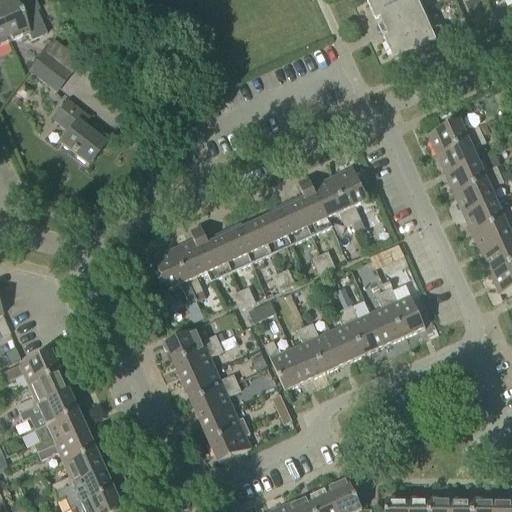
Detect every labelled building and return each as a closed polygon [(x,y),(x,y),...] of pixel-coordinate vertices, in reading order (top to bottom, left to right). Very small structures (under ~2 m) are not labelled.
[(12,0),(7,0),(0,3),(0,26),(8,45),(28,36),(31,43),(42,38),(46,36),(36,13),(38,12),(33,1),(21,6),(24,12),(19,14),(12,0)] [(369,0),(366,2),(376,23),(392,15),(394,20),(378,27),(380,31),(396,24),(423,12),(417,0),(369,0)] [(473,0),(472,1),(465,4),(472,19),(485,12),(479,0),(473,0)] [(396,24),(380,31),(382,37),(398,30),(400,33),(383,40),(393,62),(416,52),(446,39),(441,28),(431,32),(423,12),(396,24)] [(0,48),(8,45),(0,26),(0,48)] [(461,43),(473,38),(467,26),(455,31),(461,43)] [(452,36),(446,39),(450,48),(456,46),(452,36)] [(446,39),(416,52),(420,61),(450,48),(446,39)] [(28,75),(55,96),(71,76),(43,55),(28,75)] [(23,87),(15,97),(25,104),(32,94),(23,87)] [(87,167),(103,146),(80,128),(86,120),(66,104),(52,122),(67,133),(58,145),(87,167)] [(436,158),(482,137),(478,129),(465,135),(459,122),(427,137),(436,158)] [(486,145),(482,137),(436,158),(445,177),(478,163),(472,151),(486,145)] [(478,163),(445,177),(454,197),(500,177),(496,169),(483,175),(478,163)] [(352,171),(332,180),(353,226),(360,223),(354,209),(367,204),(352,171)] [(500,177),(454,197),(463,217),(496,202),(490,191),(503,185),(500,177)] [(344,230),(353,226),(332,180),(313,189),(328,221),(338,217),(344,230)] [(305,203),(297,207),(311,239),(331,230),(328,221),(313,189),(312,190),(308,182),(297,187),(305,203)] [(496,202),(463,217),(472,237),(511,218),(511,209),(501,214),(496,202)] [(297,207),(276,216),(291,248),(311,239),(297,207)] [(291,248),(276,216),(256,225),(271,258),(291,248)] [(511,228),(511,218),(472,237),(481,257),(511,242),(511,238),(508,230),(511,228)] [(360,223),(353,226),(357,235),(364,232),(360,223)] [(256,225),(236,234),(251,267),(271,258),(256,225)] [(231,276),(216,243),(208,247),(201,231),(190,236),(193,243),(192,244),(207,276),(211,285),(231,276)] [(236,234),(216,243),(231,276),(251,267),(236,234)] [(511,242),(481,257),(490,276),(511,266),(511,242)] [(207,276),(192,244),(173,252),(194,298),(202,294),(196,281),(207,276)] [(173,252),(153,262),(167,294),(180,288),(189,307),(197,304),(196,303),(194,298),(173,252)] [(335,271),(327,255),(320,259),(327,274),(335,271)] [(320,259),(312,262),(319,278),(327,274),(320,259)] [(511,266),(490,276),(499,297),(511,291),(511,266)] [(296,289),(289,273),(280,277),(287,292),(296,289)] [(280,277),(272,280),(279,296),(287,292),(280,277)] [(248,291),(240,294),(248,311),(256,307),(248,291)] [(383,295),(404,340),(425,331),(410,299),(397,304),(391,291),(383,295)] [(194,298),(196,303),(197,304),(205,300),(202,294),(194,298)] [(240,294),(232,298),(239,314),(248,311),(240,294)] [(404,340),(383,295),(375,298),(381,312),(370,317),(384,349),(404,340)] [(339,302),(344,313),(352,309),(347,298),(339,302)] [(259,311),(265,324),(276,319),(270,306),(259,311)] [(191,326),(203,321),(197,307),(185,312),(191,326)] [(352,309),(344,313),(365,358),(384,349),(370,317),(358,322),(352,309)] [(365,358),(344,313),(336,316),(342,329),(330,335),(345,367),(365,358)] [(0,315),(0,339),(0,340),(10,337),(0,315)] [(312,327),(304,331),(325,376),(345,367),(330,335),(318,340),(312,327)] [(173,366),(219,346),(215,338),(202,344),(196,331),(164,346),(173,366)] [(303,347),(290,353),(305,385),(325,376),(304,331),(297,334),(303,347)] [(305,385),(290,353),(279,358),(273,345),(264,349),(285,395),(305,385)] [(219,346),(173,366),(182,386),(214,372),(209,360),(222,354),(219,346)] [(29,388),(62,373),(52,353),(2,375),(6,384),(24,376),(29,388)] [(268,369),(262,356),(251,361),(257,374),(268,369)] [(214,372),(182,386),(191,406),(236,386),(233,378),(220,384),(214,372)] [(62,373),(29,388),(35,400),(17,408),(20,416),(71,393),(62,373)] [(236,386),(191,406),(200,426),(232,411),(227,400),(240,394),(236,386)] [(71,393),(20,416),(24,424),(30,421),(35,433),(79,412),(71,393)] [(271,401),(277,415),(286,411),(280,397),(271,401)] [(237,423),(232,411),(200,426),(209,446),(246,429),(242,421),(237,423)] [(283,428),(292,424),(286,411),(277,415),(283,428)] [(41,444),(35,447),(38,455),(88,432),(79,412),(35,433),(41,444)] [(246,429),(209,446),(218,466),(250,452),(245,439),(249,437),(246,429)] [(88,432),(38,455),(42,463),(60,455),(65,467),(97,452),(88,432)] [(97,452),(65,467),(70,478),(52,487),(56,495),(101,474),(106,472),(97,452)] [(101,474),(56,495),(59,502),(64,500),(70,511),(115,491),(106,472),(101,474)] [(347,479),(326,489),(336,511),(361,511),(362,511),(347,479)] [(336,511),(326,489),(307,498),(313,511),(336,511)] [(124,511),(115,491),(70,511),(69,511),(124,511)] [(8,511),(2,497),(0,497),(0,511),(8,511)] [(313,511),(307,498),(287,507),(289,511),(313,511)] [(408,511),(408,503),(385,502),(385,511),(408,511)] [(429,511),(429,503),(408,503),(408,511),(429,511)] [(451,511),(452,503),(429,503),(429,511),(451,511)] [(473,511),(473,503),(452,503),(451,511),(473,511)] [(473,503),(473,511),(494,511),(495,503),(473,503)] [(511,511),(511,503),(495,503),(494,511),(511,511)]
